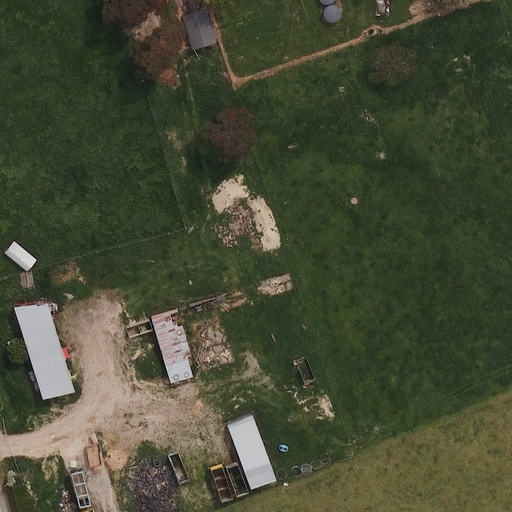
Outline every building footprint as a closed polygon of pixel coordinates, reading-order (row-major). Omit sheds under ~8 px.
[(216,42),(206,9),(181,17),(191,49),(216,42)] [(69,222),(47,202),(38,213),(59,233),(69,222)] [(341,220),(314,208),(309,221),(336,233),(341,220)] [(75,390),(47,300),(16,309),(44,399),(75,390)] [(194,376),(177,309),(152,315),(169,382),(194,376)] [(277,479),(253,414),(228,424),(252,488),(277,479)]
